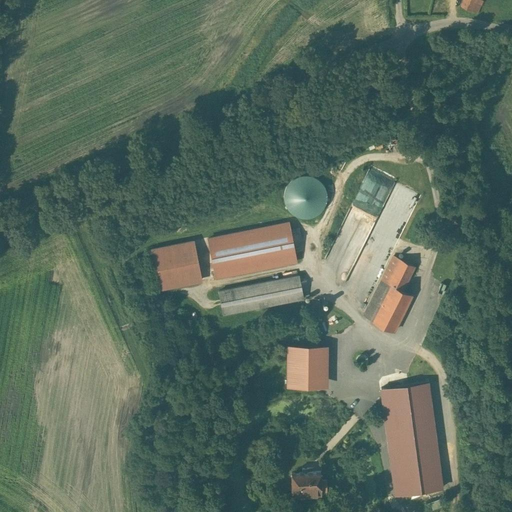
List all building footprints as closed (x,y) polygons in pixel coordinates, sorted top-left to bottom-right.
[(461,0),(460,5),(477,12),(481,0),(461,0)] [(307,60),(280,72),(285,84),(312,72),(307,60)] [(291,179),(286,185),(283,191),(283,199),(286,206),(290,211),(297,215),(303,217),(310,216),(316,213),(321,208),(325,203),(326,196),(325,189),(322,183),(317,178),(311,175),(304,174),(297,175),(291,179)] [(456,210),(447,211),(448,224),(462,223),(460,209),(456,210)] [(296,261),(287,222),(207,239),(215,277),(296,261)] [(193,240),(153,248),(161,288),(201,280),(193,240)] [(417,262),(394,251),(364,312),(396,328),(415,290),(405,286),(417,262)] [(302,297),(297,273),(217,290),(222,314),(302,297)] [(287,385),(327,385),(327,345),(288,345),(287,385)] [(437,366),(434,362),(430,359),(425,358),(421,359),(416,361),(413,364),(411,368),(410,372),(411,377),(413,381),(416,384),(420,386),(425,387),(429,386),(434,384),(437,380),(439,376),(439,371),(437,366)] [(422,411),(411,383),(384,395),(428,501),(455,490),(439,452),(447,448),(443,438),(452,435),(445,418),(452,415),(448,406),(441,409),(439,404),(422,411)] [(431,405),(434,403),(435,400),(436,397),(435,394),(433,391),(431,389),(429,388),(426,388),(423,389),(421,390),(419,392),(418,395),(417,398),(418,401),(420,403),(422,405),(425,406),(429,406),(431,405)] [(320,468),(290,469),(291,492),(321,491),(321,486),(326,486),(325,475),(320,476),(320,468)]
